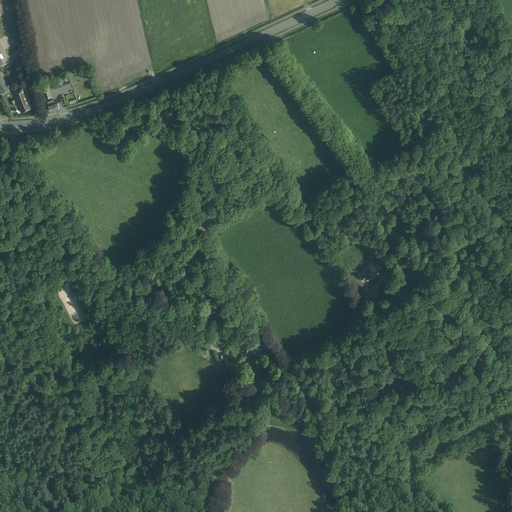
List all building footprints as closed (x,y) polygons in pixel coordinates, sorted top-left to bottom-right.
[(9,88),(0,71),(0,93),(1,97),(9,92),(8,89),(9,88)] [(42,84),(46,98),(51,96),(48,83),(42,84)] [(33,103),(30,104),(24,88),(14,92),(22,112),(34,107),(33,103)] [(49,103),(49,104),(51,111),(59,109),(57,101),(52,103),(52,100),(48,101),(49,103)] [(369,267),(359,274),(364,281),(374,275),(369,267)] [(250,332),(235,341),(239,347),(238,347),(243,354),(246,352),(246,353),(260,344),(256,336),(254,337),(250,332)] [(205,354),(209,349),(192,337),(188,342),(205,354)]
